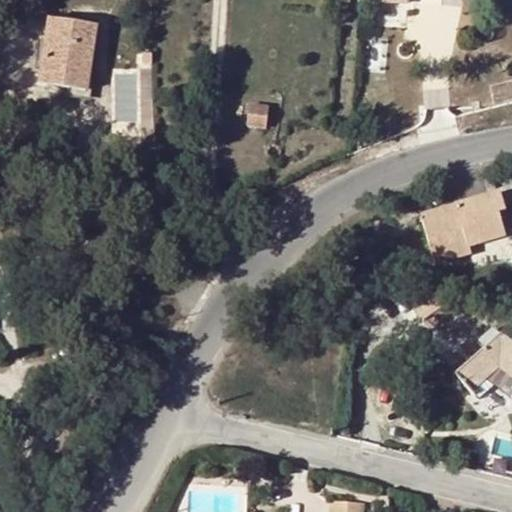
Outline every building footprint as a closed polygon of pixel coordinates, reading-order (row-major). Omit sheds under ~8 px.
[(46,19),(37,87),(85,92),(93,26),(46,19)] [(249,108),(247,128),(266,130),(267,110),(249,108)] [(498,194),(420,218),(434,264),(469,255),(467,248),(505,237),(499,214),(504,213),(498,194)] [(354,274),(339,264),(330,276),(345,286),(354,274)] [(441,288),(414,310),(423,321),(449,298),(441,288)] [(479,344),(484,350),(500,336),(494,331),(479,344)] [(511,344),(500,336),(484,350),(455,375),(472,393),(498,369),(511,379),(511,344)] [(330,503),(329,511),(359,511),(360,505),(330,503)]
